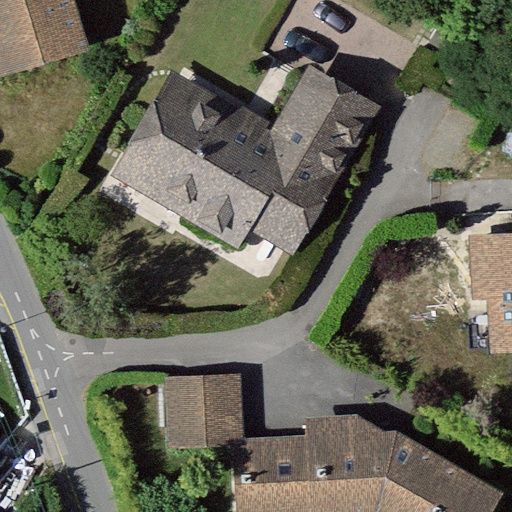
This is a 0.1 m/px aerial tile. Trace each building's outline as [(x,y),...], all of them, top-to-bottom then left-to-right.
[(79,0),(0,0),(0,68),(90,49),(79,0)] [(286,287),(397,88),(309,39),(271,108),(167,51),(95,181),(286,287)] [(511,183),(463,187),(473,353),(511,350),(511,183)] [(242,382),(168,382),(168,436),(242,436),(242,382)] [(499,511),(508,499),(386,424),(242,436),(244,511),(499,511)]
